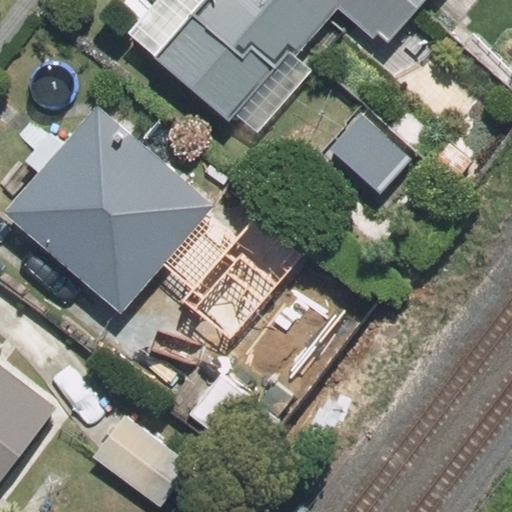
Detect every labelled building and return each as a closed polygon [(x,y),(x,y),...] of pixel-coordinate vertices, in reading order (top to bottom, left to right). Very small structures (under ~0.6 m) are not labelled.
[(158,0),(126,38),(228,124),(234,117),(255,135),(312,68),(298,56),(336,12),(384,52),(428,0),(158,0)] [(213,212),(96,110),(66,144),(51,131),(23,163),(36,174),(0,213),(0,216),(118,319),(213,212)] [(189,348),(157,390),(225,443),(258,401),(189,348)] [(0,371),(0,484),(55,412),(0,371)] [(123,413),(91,457),(158,506),(190,461),(123,413)]
